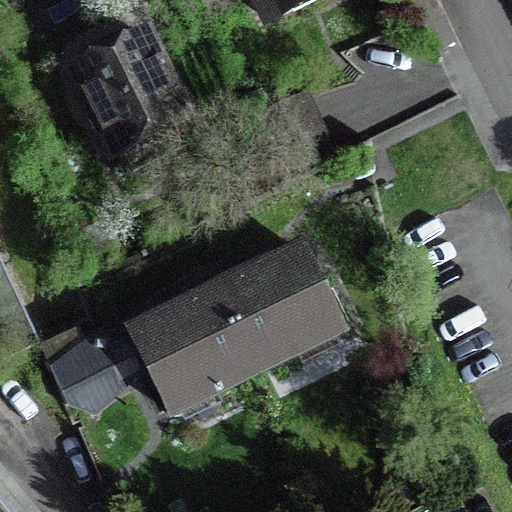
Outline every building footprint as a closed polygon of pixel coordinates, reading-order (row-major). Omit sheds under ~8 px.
[(255,0),(267,24),(315,0),(255,0)] [(144,44),(123,54),(120,47),(117,41),(93,53),(99,67),(73,80),(111,156),(117,153),(131,180),(189,150),(176,123),(182,120),(144,44)] [(274,180),(329,155),(304,100),(249,125),(274,180)] [(167,416),(253,374),(338,333),(301,257),(255,279),(216,298),(174,318),(130,339),(167,416)] [(0,365),(37,348),(0,270),(0,365)]
